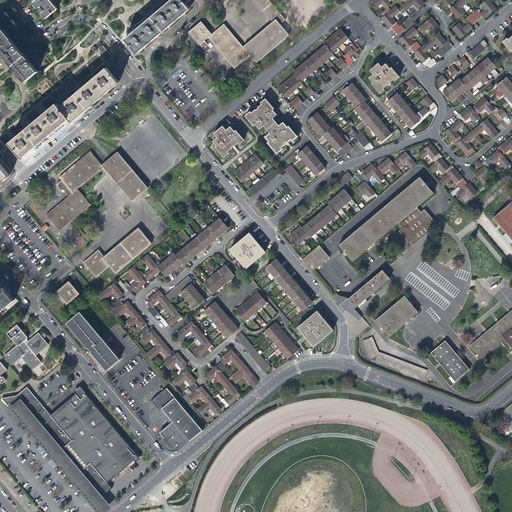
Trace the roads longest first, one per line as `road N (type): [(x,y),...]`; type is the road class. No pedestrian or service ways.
road 1 (residential): [(232,337),(201,361),(141,304),(154,283),(173,283),(253,214)]
road 2 (residential): [(171,470),(0,265)]
road 3 (residential): [(191,139),(355,0)]
road 4 (residential): [(340,364),(466,412),(489,409),(511,391)]
road 5 (residential): [(0,13),(24,36),(69,18),(91,19),(139,83)]
road 6 (residential): [(332,170),(299,118),(384,34)]
road 7 (residential): [(0,194),(139,83)]
road 8 (residential): [(263,227),(343,322),(340,364)]
road 9 (residential): [(171,470),(271,382)]
